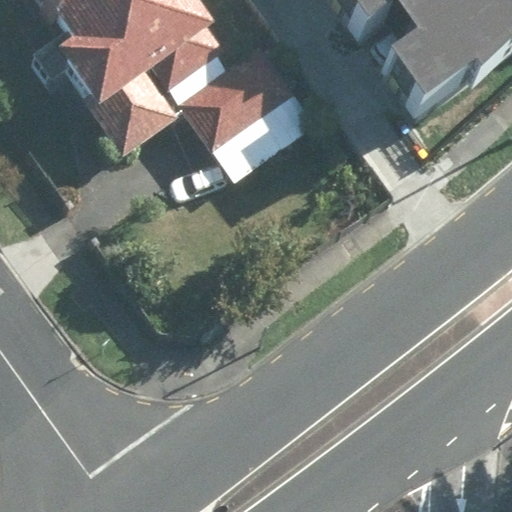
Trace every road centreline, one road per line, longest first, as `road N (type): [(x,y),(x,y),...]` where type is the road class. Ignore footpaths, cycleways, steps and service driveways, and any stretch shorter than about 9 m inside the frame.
road 1 (primary): [(183,511),(222,449),(511,232)]
road 2 (primary): [(511,357),(315,511)]
road 3 (residential): [(119,511),(0,353)]
